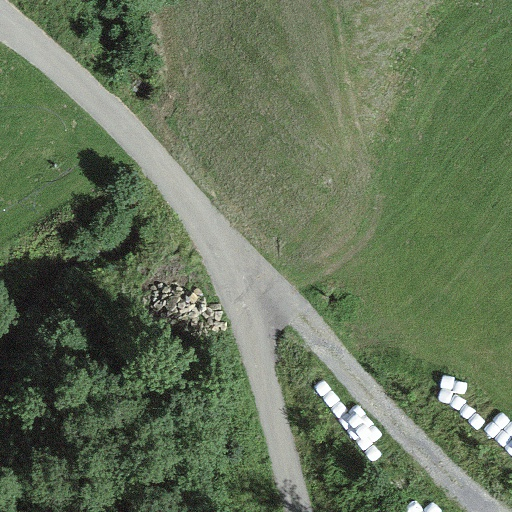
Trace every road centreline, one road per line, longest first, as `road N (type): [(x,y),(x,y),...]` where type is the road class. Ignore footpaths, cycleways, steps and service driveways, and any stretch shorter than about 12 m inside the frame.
road 1 (residential): [(299,511),(238,260),(131,133),(0,26)]
road 2 (track): [(494,511),(472,500),(238,260)]
